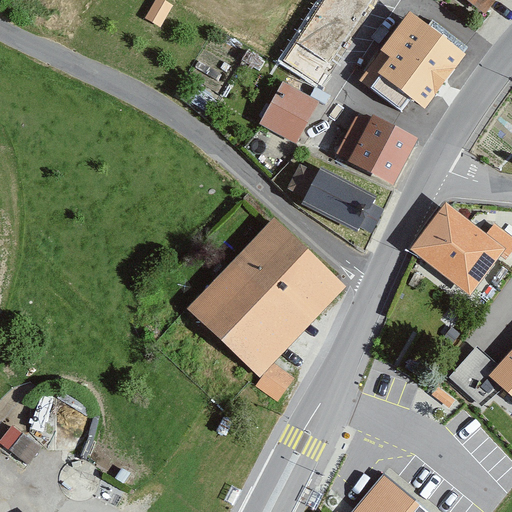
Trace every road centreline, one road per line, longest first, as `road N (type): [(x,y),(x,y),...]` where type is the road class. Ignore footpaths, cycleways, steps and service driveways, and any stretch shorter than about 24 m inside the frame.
road 1 (unclassified): [(0,23),(185,123),(377,281)]
road 2 (secondary): [(272,511),(377,281)]
road 3 (secondary): [(433,161),(511,52)]
road 4 (secondary): [(377,281),(433,161)]
